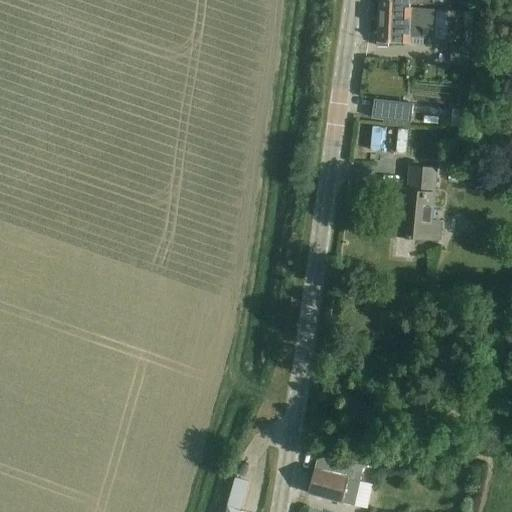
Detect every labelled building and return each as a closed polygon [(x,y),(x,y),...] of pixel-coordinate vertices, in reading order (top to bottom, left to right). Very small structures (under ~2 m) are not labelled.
[(410,0),(379,0),(377,42),(410,44),(411,37),(450,39),(457,40),(459,13),(410,10),(411,3),(410,3),(410,0)] [(466,64),(468,48),(463,47),(451,46),(450,63),(466,64)] [(375,98),(372,118),(410,123),(413,104),(375,98)] [(442,226),(431,225),(433,194),(439,195),(440,190),(434,189),(436,169),(410,167),(408,191),(400,190),(400,191),(402,191),(400,215),(397,214),(396,236),(441,240),(442,226)] [(362,466),(338,459),(318,454),(308,493),(352,504),(362,466)] [(235,478),(227,506),(241,511),(249,483),(235,478)]
